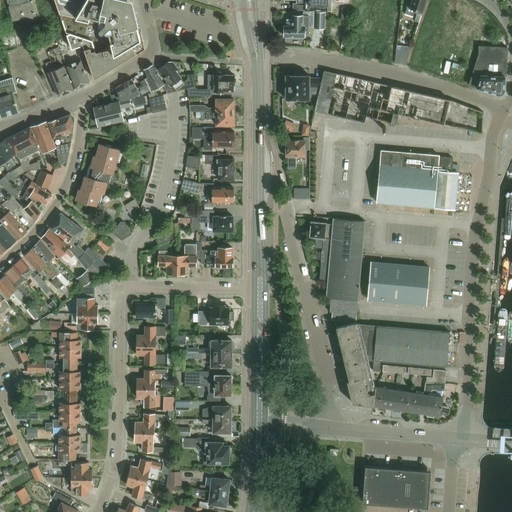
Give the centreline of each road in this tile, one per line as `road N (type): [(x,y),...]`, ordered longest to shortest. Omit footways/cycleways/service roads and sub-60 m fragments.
road 1 (unclassified): [(456,438),(467,404),(472,242),(503,107)]
road 2 (residential): [(96,511),(116,456),(118,291),(130,287)]
road 3 (unclassified): [(327,428),(325,372),(283,204)]
road 4 (secondary): [(256,289),(257,60)]
road 5 (unclassified): [(503,107),(313,58)]
road 6 (residential): [(79,98),(81,131),(65,186),(35,233),(0,263)]
road 7 (unclassified): [(130,287),(133,247),(151,220),(174,134)]
road 8 (unclassified): [(79,98),(154,53),(142,0)]
road 9 (secondary): [(256,422),(256,289)]
road 10 (tertiary): [(456,438),(327,428)]
road 11 (unclassified): [(256,289),(130,287)]
